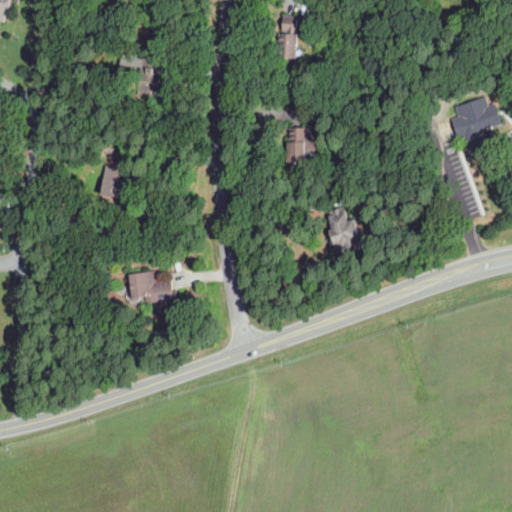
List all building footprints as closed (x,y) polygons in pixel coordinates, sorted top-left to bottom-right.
[(0,0),(0,19),(10,20),(10,0),(0,0)] [(300,58),(279,57),(280,33),(283,33),(284,15),(299,16),(298,34),(302,35),(300,58)] [(159,92),(139,89),(143,56),(164,59),(159,92)] [(468,151),(467,149),(463,138),(459,140),(451,119),(459,116),(456,107),(486,95),(490,105),(496,103),(504,124),(484,131),(488,144),(468,151)] [(378,128),(377,121),(376,120),(384,118),(385,127),(378,128)] [(313,162),(300,162),(289,162),(289,128),(294,128),(311,128),(311,141),(318,141),(317,155),(314,155),(313,162)] [(85,160),(74,158),(76,150),(81,150),(86,151),(85,160)] [(128,204),(117,203),(120,197),(103,195),(107,165),(123,167),(122,180),(129,181),(128,191),(129,192),(128,204)] [(337,255),(335,244),(332,245),(329,232),(331,231),(328,218),(332,217),(331,213),(347,209),(349,220),(356,218),(359,235),(364,234),(367,248),(337,255)] [(158,308),(158,304),(149,305),(148,297),(133,298),(130,274),(157,271),(157,279),(172,278),(173,290),(178,290),(179,303),(172,304),(173,306),(158,308)]
